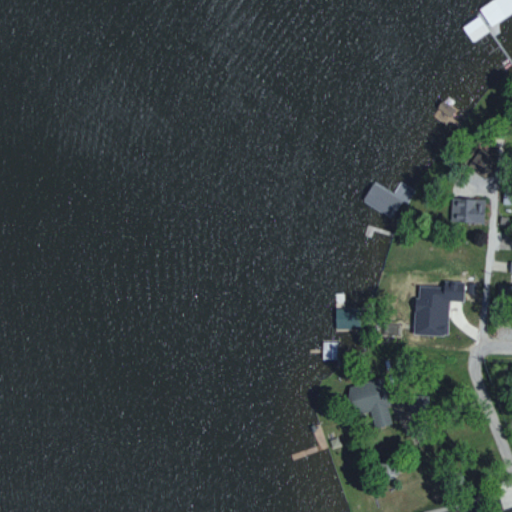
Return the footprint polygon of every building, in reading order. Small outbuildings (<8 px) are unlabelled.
[(361,199),(393,218),(411,187),(399,180),(392,193),(372,181),(361,199)] [(511,189),(502,189),(501,203),(511,203),(511,189)] [(482,221),(483,198),(450,197),(449,220),(482,221)] [(412,333),(445,334),(446,300),(461,300),(462,281),(441,280),(441,286),(414,285),(412,333)] [(372,426),(389,423),(381,378),(345,385),(349,406),(353,405),(355,413),(369,411),(372,426)]
